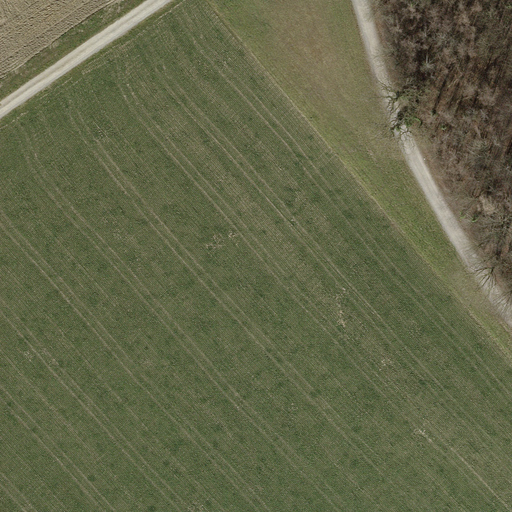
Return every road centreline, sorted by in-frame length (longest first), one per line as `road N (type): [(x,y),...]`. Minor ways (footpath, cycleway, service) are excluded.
road 1 (track): [(511,314),(433,191),(363,0)]
road 2 (track): [(0,112),(163,0)]
